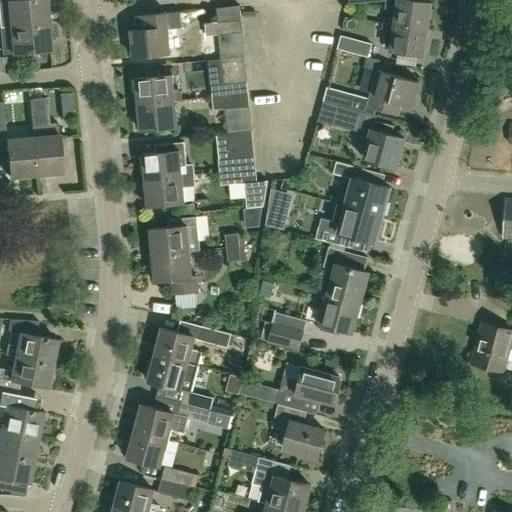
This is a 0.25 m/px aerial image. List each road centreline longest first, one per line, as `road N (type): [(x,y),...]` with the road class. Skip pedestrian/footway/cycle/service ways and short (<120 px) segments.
road 1 (residential): [(346,511),(485,0)]
road 2 (residential): [(65,511),(114,288),(84,0)]
